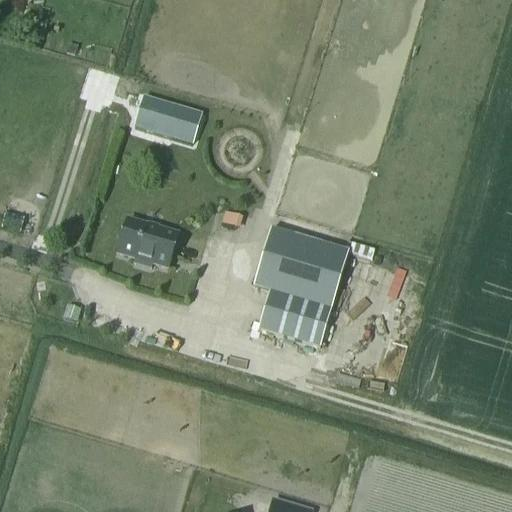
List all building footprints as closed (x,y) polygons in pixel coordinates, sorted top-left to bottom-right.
[(152,105),(143,136),(201,153),(210,122),(152,105)] [(152,268),(167,272),(177,238),(127,223),(117,257),(134,263),(133,267),(150,272),(152,268)] [(253,291),(270,296),(330,314),(348,255),(271,232),(253,291)] [(330,314),(270,296),(258,334),(318,352),(330,314)] [(67,307),(63,321),(76,325),(80,311),(67,307)] [(304,511),(271,502),(268,511),(304,511)]
